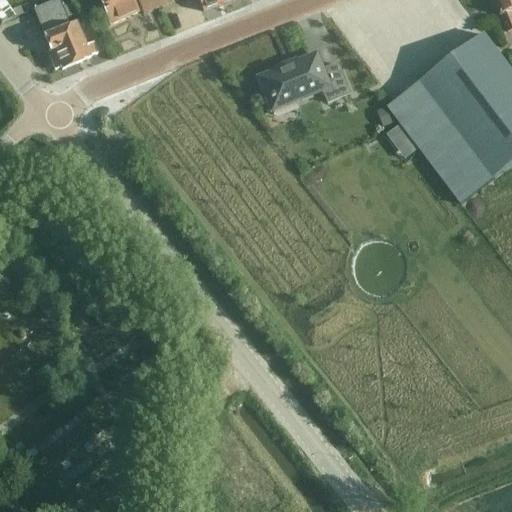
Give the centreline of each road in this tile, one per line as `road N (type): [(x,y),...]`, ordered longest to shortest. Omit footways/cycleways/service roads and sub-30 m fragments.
road 1 (residential): [(370,511),(44,113)]
road 2 (residential): [(44,113),(318,0)]
